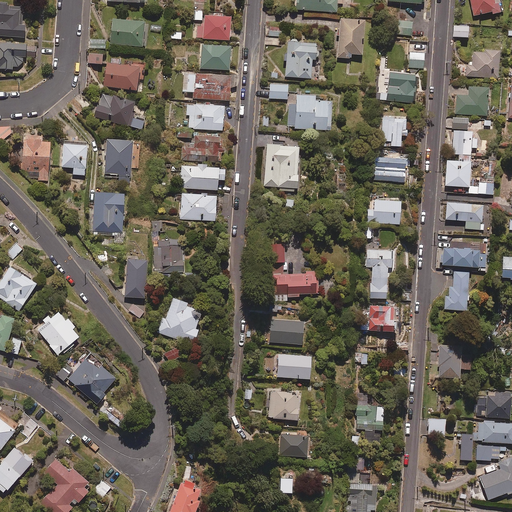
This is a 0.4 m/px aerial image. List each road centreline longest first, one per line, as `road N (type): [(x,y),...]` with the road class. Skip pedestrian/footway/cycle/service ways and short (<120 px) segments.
road 1 (residential): [(407,511),(442,0)]
road 2 (residential): [(238,337),(255,0)]
road 3 (residential): [(157,456),(159,408),(147,373),(0,188)]
road 4 (residential): [(0,373),(34,387),(115,450),(157,456)]
road 5 (residential): [(70,0),(62,80),(41,98),(0,106)]
